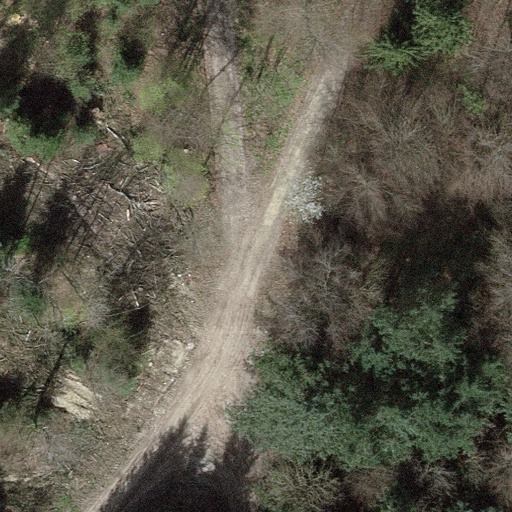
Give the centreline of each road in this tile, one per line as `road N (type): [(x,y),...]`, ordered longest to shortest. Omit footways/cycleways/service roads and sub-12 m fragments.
road 1 (track): [(218,0),(241,186),(224,375),(243,511)]
road 2 (track): [(224,375),(389,0)]
road 3 (track): [(224,375),(106,511)]
